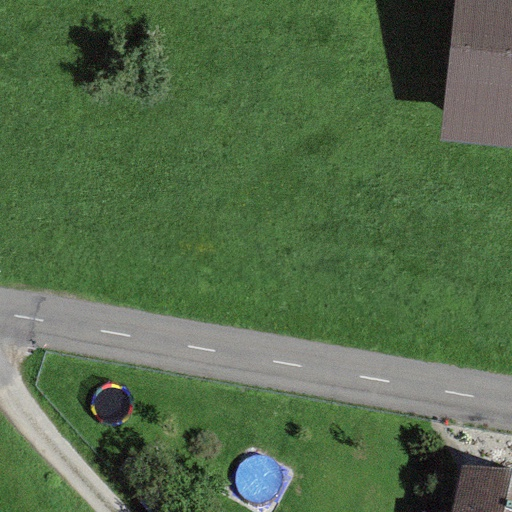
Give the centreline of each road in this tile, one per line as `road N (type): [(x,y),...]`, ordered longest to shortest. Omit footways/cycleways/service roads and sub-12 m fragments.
road 1 (unclassified): [(0,310),(511,401)]
road 2 (track): [(0,317),(47,435),(128,511)]
